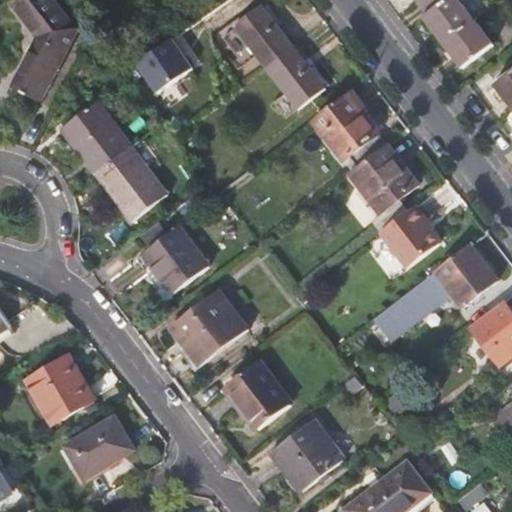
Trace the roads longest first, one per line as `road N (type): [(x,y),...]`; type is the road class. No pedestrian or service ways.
road 1 (residential): [(0,263),(60,282),(198,465)]
road 2 (residential): [(511,220),(344,0)]
